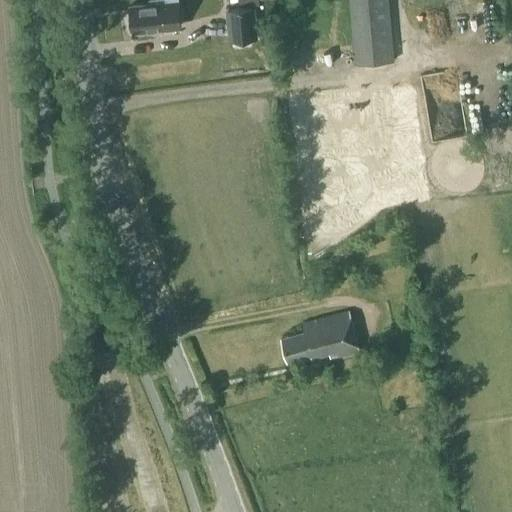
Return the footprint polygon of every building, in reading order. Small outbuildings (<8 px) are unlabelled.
[(167,26),(179,25),(177,1),(164,2),(164,1),(160,1),(160,0),(150,0),(151,3),(130,4),(133,31),(152,29),(152,32),(162,31),(162,28),(167,28),(167,26)] [(395,59),(389,0),(350,0),(356,62),(395,59)] [(259,37),(255,5),(226,9),(229,40),(259,37)] [(330,356),(360,349),(350,310),(303,322),(305,330),(282,336),(288,359),(311,354),(312,357),(329,352),(330,356)] [(334,363),(324,366),(328,381),(338,378),(334,363)]
